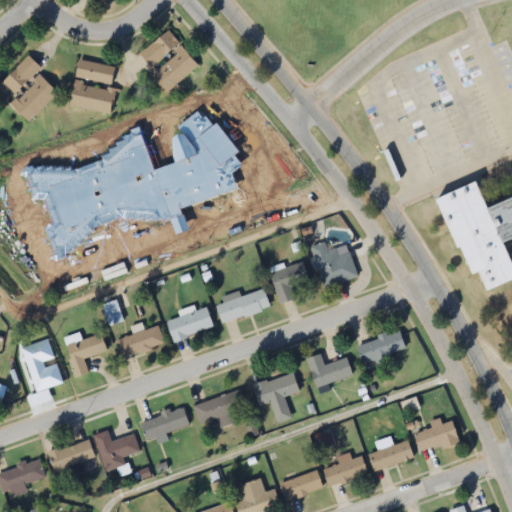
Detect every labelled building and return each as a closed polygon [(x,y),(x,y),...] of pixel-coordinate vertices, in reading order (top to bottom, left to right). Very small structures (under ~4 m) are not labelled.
[(198,67),(169,30),(138,55),(167,92),(198,67)] [(9,103),(28,123),(58,93),(39,74),(42,70),(29,56),(1,83),(15,97),(9,103)] [(115,68),(79,59),(75,78),(111,87),(115,68)] [(74,81),(69,106),(111,114),(116,90),(74,81)] [(275,180),(269,163),(235,174),(241,191),(275,180)] [(324,288),(357,278),(350,252),(339,255),(337,249),(328,252),(325,243),(312,247),(324,288)] [(291,287),(309,281),(303,262),(270,273),(280,304),(295,299),(291,287)] [(216,305),(222,324),(270,308),(264,290),(216,305)] [(124,322),(120,309),(128,306),(125,298),(102,305),(108,327),(124,322)] [(173,342),(213,328),(206,308),(167,322),(173,342)] [(122,359),(164,344),(158,327),(116,341),(122,359)] [(357,345),(362,363),(406,350),(400,332),(357,345)] [(64,346),(74,378),(88,374),(84,359),(106,352),(101,335),(64,346)] [(315,387),(352,377),(348,359),(324,365),(321,355),(307,358),(315,387)] [(65,380),(58,360),(20,374),(28,394),(65,380)] [(271,403),(277,423),(291,419),(285,397),(299,393),(293,374),(253,385),(259,407),(271,403)] [(194,404),(199,424),(217,419),(219,429),(234,425),(231,413),(245,409),(241,392),(194,404)] [(190,428),(184,408),(140,422),(146,441),(157,438),(190,428)] [(458,441),(452,421),(415,434),(422,454),(458,441)] [(122,458),(140,453),(135,435),(111,442),(108,431),(95,435),(105,472),(125,466),(122,458)] [(95,459),(89,440),(48,453),(54,473),(95,459)] [(369,453),(373,471),(413,460),(409,443),(369,453)] [(351,460),(349,454),(337,458),(339,465),(323,470),(328,488),(367,475),(362,457),(351,460)] [(45,479),(41,461),(0,471),(0,484),(3,498),(27,492),(25,484),(45,479)] [(323,490),(317,472),(280,484),(286,502),(323,490)] [(242,501),(236,503),(238,511),(266,511),(279,509),(275,490),(264,493),(261,480),(238,486),(242,501)]
